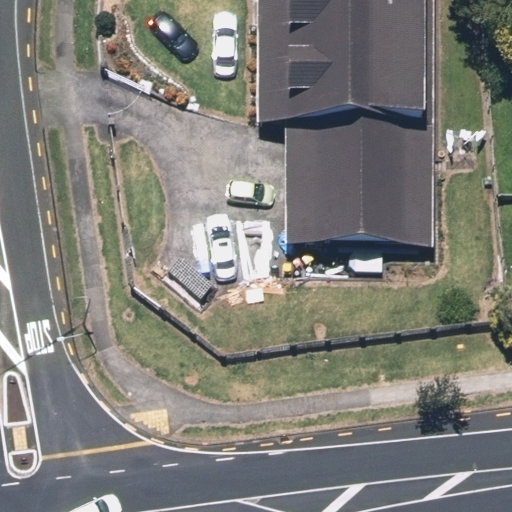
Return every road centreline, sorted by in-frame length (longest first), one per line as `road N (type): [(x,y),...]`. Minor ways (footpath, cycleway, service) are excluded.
road 1 (residential): [(0,254),(31,276),(69,511)]
road 2 (tertiary): [(327,511),(511,489)]
